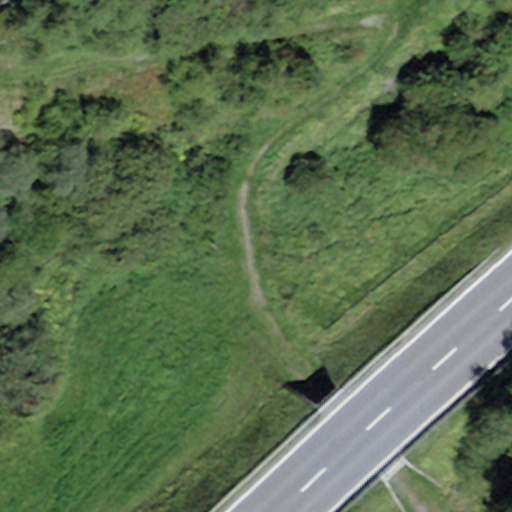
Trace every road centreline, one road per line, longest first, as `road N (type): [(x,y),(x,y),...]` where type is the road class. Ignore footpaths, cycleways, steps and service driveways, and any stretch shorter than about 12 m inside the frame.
road 1 (primary): [(511,296),(274,511)]
road 2 (track): [(309,401),(408,511)]
